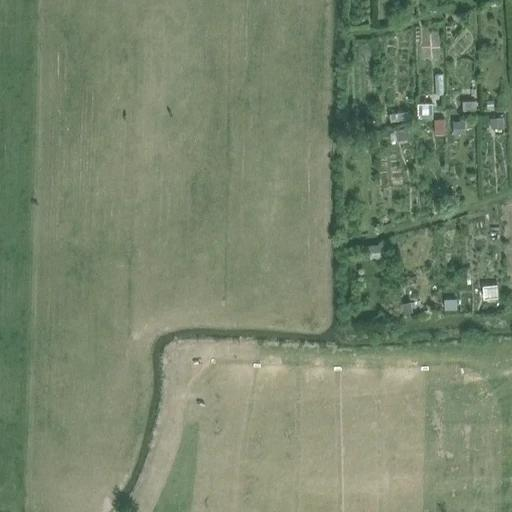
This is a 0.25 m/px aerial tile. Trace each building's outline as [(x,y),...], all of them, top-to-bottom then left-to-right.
[(476,101),(463,101),(463,109),(476,109),(476,101)] [(433,103),(418,104),(418,115),(433,115),(433,103)] [(356,121),(346,123),(348,131),(358,129),(356,121)] [(464,122),(454,122),(454,134),(464,134),(464,122)] [(409,129),(396,131),(398,140),(410,139),(409,129)] [(372,141),(361,143),(361,150),(372,148),(372,141)] [(370,244),(371,258),(388,256),(386,242),(370,244)] [(498,287),(487,287),(487,299),(498,298),(498,287)] [(457,300),(445,300),(445,311),(457,311),(457,300)] [(411,303),(401,304),(402,315),(413,313),(411,303)]
